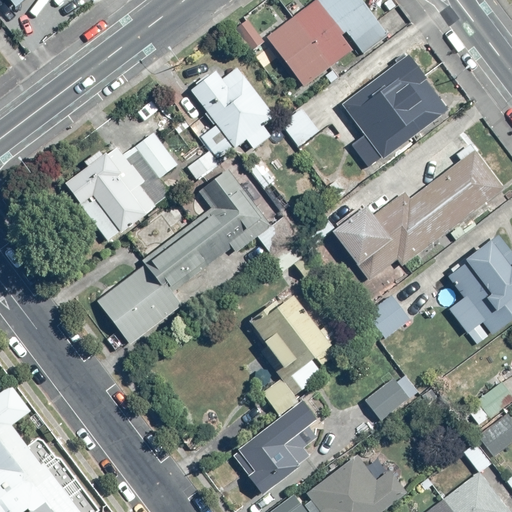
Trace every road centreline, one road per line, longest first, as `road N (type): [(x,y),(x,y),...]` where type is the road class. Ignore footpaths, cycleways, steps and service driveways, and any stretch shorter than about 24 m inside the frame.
road 1 (residential): [(174,511),(0,280)]
road 2 (tertiary): [(0,138),(183,0)]
